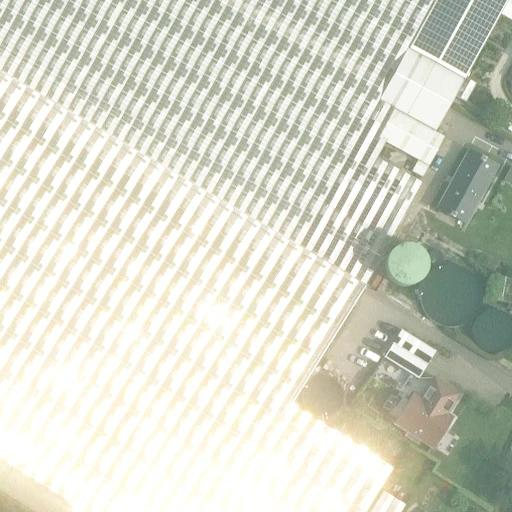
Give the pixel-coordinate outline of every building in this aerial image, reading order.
[(511,0),(0,0),(0,456),(87,511),(402,511),(406,507),(380,491),(394,471),(291,406),(363,292),(360,290),(364,286),(404,213),(360,189),(384,143),(418,161),(419,161),(428,166),(443,138),(433,133),(463,80),(473,85),(508,20),(511,22),(511,0)] [(387,149),(382,158),(401,168),(406,159),(387,149)] [(465,225),(497,167),(467,151),(436,209),(465,225)] [(418,161),(411,173),(421,178),(428,166),(419,161),(418,161)] [(406,206),(417,184),(385,167),(373,189),(406,206)] [(433,254),(433,253),(432,247),(428,241),(423,237),(419,236),(416,235),(409,236),(405,238),(402,240),(400,243),(398,247),(396,253),(397,260),(401,266),(406,270),(411,271),(414,272),(420,271),(424,269),(427,267),(431,261),(433,254)] [(479,295),(478,289),(477,284),(474,279),(471,274),(466,271),(461,268),(455,266),(449,266),(444,266),(438,268),(433,271),(428,275),(425,279),(422,284),(421,288),(420,295),(421,299),(422,305),(425,310),(428,314),(432,318),(437,321),(447,324),(452,324),(459,322),(465,319),(469,316),(473,313),(476,307),(478,301),(479,295)] [(511,279),(491,275),(486,298),(511,303),(511,279)] [(511,316),(509,314),(505,312),(498,310),(494,310),(490,311),(484,315),(481,318),(479,321),(478,325),(477,329),(479,337),(482,342),(484,345),(488,347),(495,349),(499,349),(503,348),(507,347),(510,344),(511,341),(511,316)] [(400,330),(382,357),(394,364),(420,380),(436,353),(400,330)] [(394,423),(432,447),(450,419),(444,415),(457,395),(433,379),(420,400),(412,394),(394,423)]
